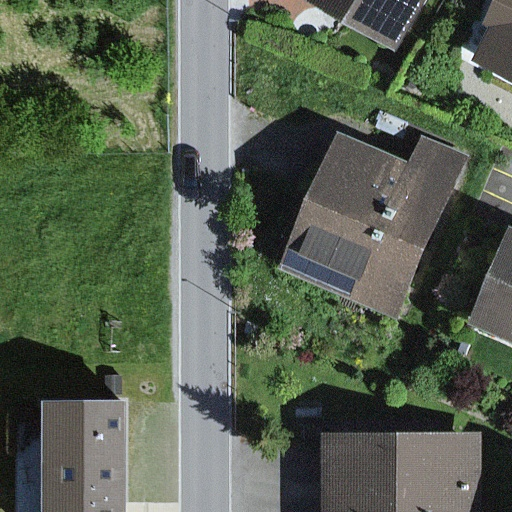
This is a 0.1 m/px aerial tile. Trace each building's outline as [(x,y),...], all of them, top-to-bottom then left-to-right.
[(302,0),(393,54),(425,0),(302,0)] [(511,85),(511,0),(500,0),(468,64),(511,85)] [(403,165),(333,135),(276,263),(392,314),(461,158),(415,138),(403,165)] [(511,343),(511,235),(504,232),(466,324),(511,343)] [(122,511),(122,403),(38,403),(38,511),(122,511)] [(475,511),(475,436),(317,438),(318,511),(475,511)]
